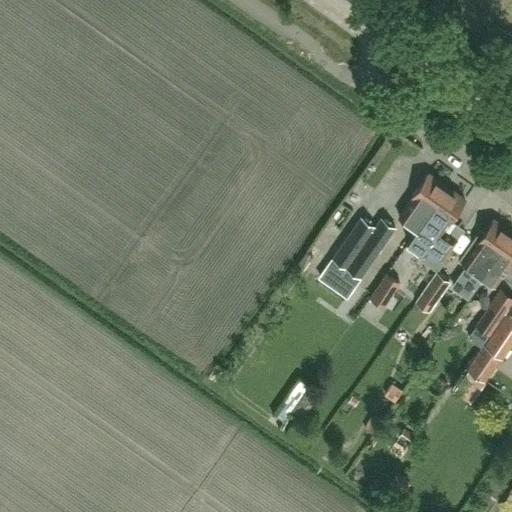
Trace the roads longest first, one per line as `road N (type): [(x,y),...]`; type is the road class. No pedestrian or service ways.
road 1 (unclassified): [(511,186),(247,0)]
road 2 (unclassified): [(511,127),(330,0)]
